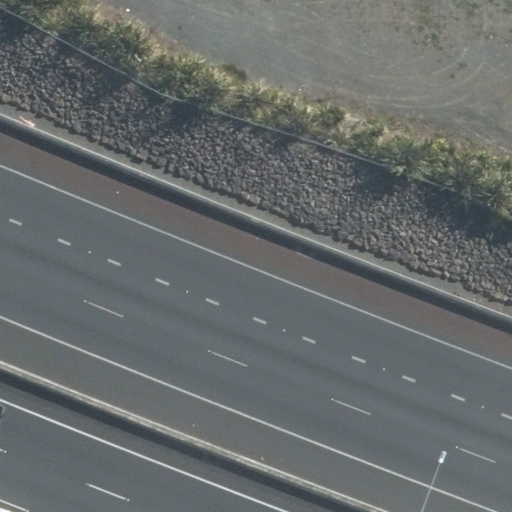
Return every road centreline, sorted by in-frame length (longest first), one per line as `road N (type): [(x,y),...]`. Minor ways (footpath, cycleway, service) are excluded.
road 1 (motorway): [(0,268),(511,464)]
road 2 (motorway): [(143,511),(0,452)]
